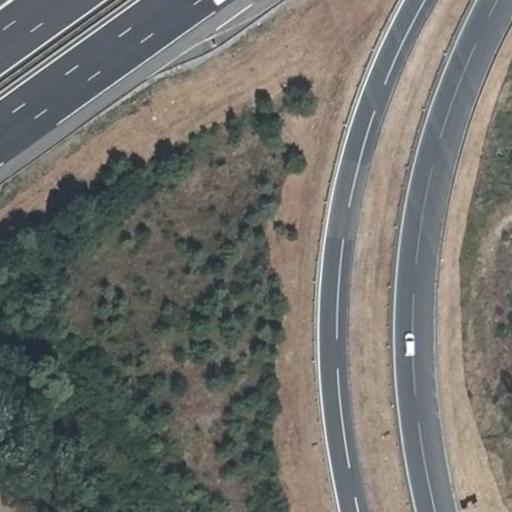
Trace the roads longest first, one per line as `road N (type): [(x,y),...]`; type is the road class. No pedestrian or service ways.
road 1 (motorway): [(350,511),(329,380),(334,232),(368,103),(416,0)]
road 2 (motorway): [(425,511),(403,377),(403,293),(424,160),(444,90),(485,0)]
road 3 (motorway): [(0,129),(178,0)]
